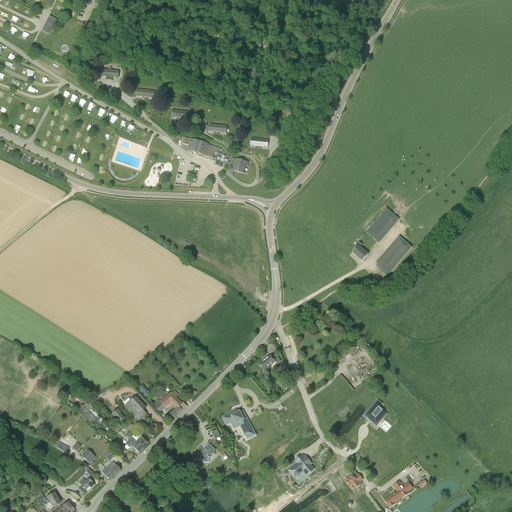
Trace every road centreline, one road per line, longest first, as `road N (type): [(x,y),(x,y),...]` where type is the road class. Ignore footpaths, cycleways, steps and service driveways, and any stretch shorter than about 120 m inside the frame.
road 1 (tertiary): [(88,511),(264,333),(276,297),(273,210)]
road 2 (tertiary): [(0,145),(107,191),(242,198),(273,210)]
road 3 (tertiary): [(273,210),(318,156),(396,0)]
